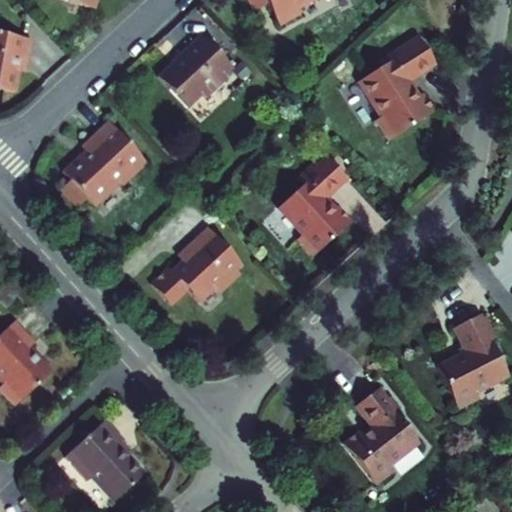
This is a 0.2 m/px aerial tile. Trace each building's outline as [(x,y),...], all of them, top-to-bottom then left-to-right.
[(36,0),(36,2),(84,17),(89,0),(36,0)] [(277,31),(297,19),(294,14),(317,0),(242,0),(252,16),(265,9),(277,31)] [(230,72),(198,38),(178,56),(181,60),(157,84),(184,113),(198,100),(201,104),(224,84),(220,80),(230,72)] [(25,46),(0,40),(0,95),(9,98),(13,76),(16,60),(22,61),(25,46)] [(414,104),(404,89),(432,70),(414,44),(377,70),(380,75),(355,92),(379,127),(373,131),(386,150),(431,119),(419,101),(414,104)] [(16,60),(13,76),(19,77),(22,61),(16,60)] [(142,171),(105,128),(77,153),(81,158),(58,178),(65,186),(56,193),(72,212),(83,203),(89,211),(116,188),(118,191),(142,171)] [(346,232),(333,217),(329,221),(320,210),(341,188),(323,168),(311,179),(307,175),(296,185),(302,192),(274,218),(298,245),(291,251),(305,268),(346,232)] [(189,263),(177,273),(167,282),(163,278),(145,294),(164,315),(181,300),(193,313),(209,299),(214,305),(235,286),(230,280),(235,275),(202,239),(183,256),(189,263)] [(172,267),(177,273),(189,263),(183,256),(172,267)] [(10,282),(0,292),(0,298),(9,309),(23,298),(10,282)] [(478,327),(452,339),(464,364),(435,378),(454,420),(475,411),(471,405),(504,389),(487,354),(494,350),(484,328),(480,330),(478,327)] [(55,381),(33,356),(39,350),(20,328),(0,345),(0,382),(7,391),(2,395),(18,414),(55,381)] [(414,454),(375,400),(353,417),(371,441),(359,450),(355,444),(341,457),(373,497),(390,484),(385,478),(414,454)] [(93,486),(114,510),(146,483),(121,455),(127,450),(109,429),(66,465),(89,491),(93,486)]
